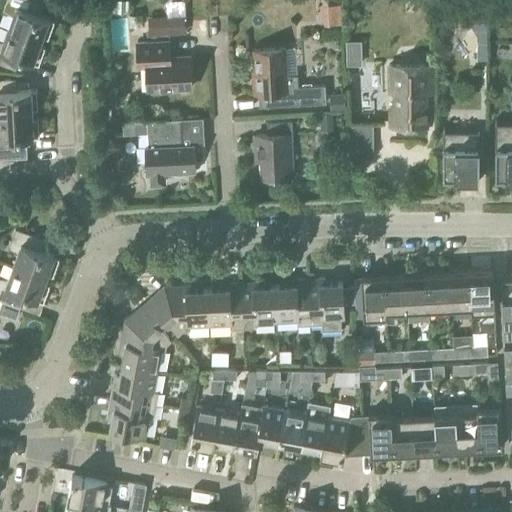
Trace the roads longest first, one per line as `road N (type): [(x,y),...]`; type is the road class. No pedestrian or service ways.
road 1 (residential): [(231,229),(511,225)]
road 2 (residential): [(247,495),(268,474),(357,482),(511,475)]
road 3 (residential): [(42,452),(247,495)]
road 4 (residential): [(231,229),(217,42)]
road 5 (residential): [(29,400),(52,376),(104,244)]
road 6 (residential): [(56,170),(66,158),(67,63),(81,22)]
road 7 (residential): [(104,244),(231,229)]
